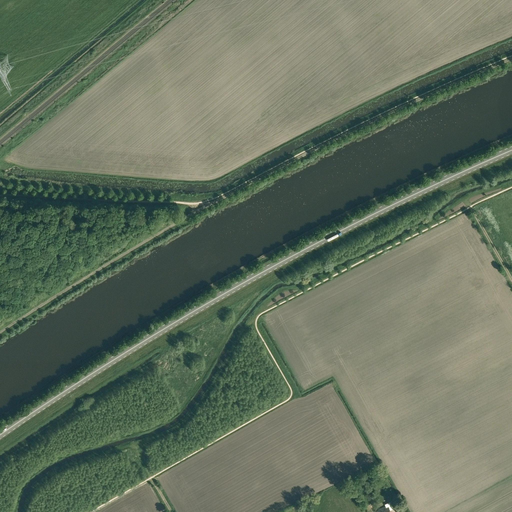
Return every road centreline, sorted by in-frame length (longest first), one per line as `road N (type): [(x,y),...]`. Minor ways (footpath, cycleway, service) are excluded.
road 1 (primary): [(0,435),(225,291),(511,150)]
road 2 (track): [(205,207),(511,60)]
road 3 (track): [(0,332),(205,207)]
